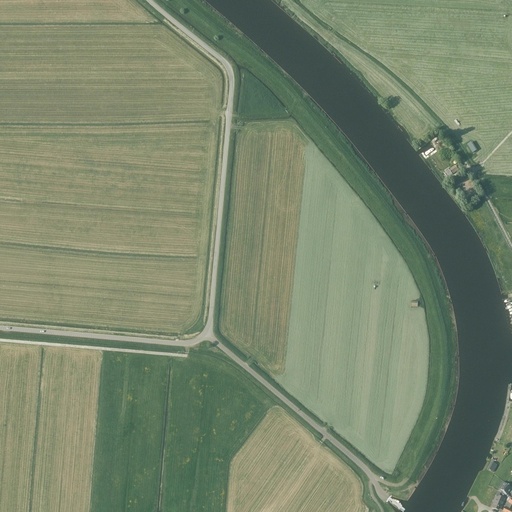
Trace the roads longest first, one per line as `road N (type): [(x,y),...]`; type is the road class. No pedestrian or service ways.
road 1 (track): [(372,478),(404,481),(442,395),(443,341),(424,270),(283,83),(180,0)]
road 2 (unclassified): [(208,337),(230,70),(148,0)]
road 3 (tertiary): [(389,500),(367,470),(208,337)]
road 4 (track): [(286,0),(387,76),(462,160)]
road 5 (tertiary): [(208,337),(191,343),(0,327)]
